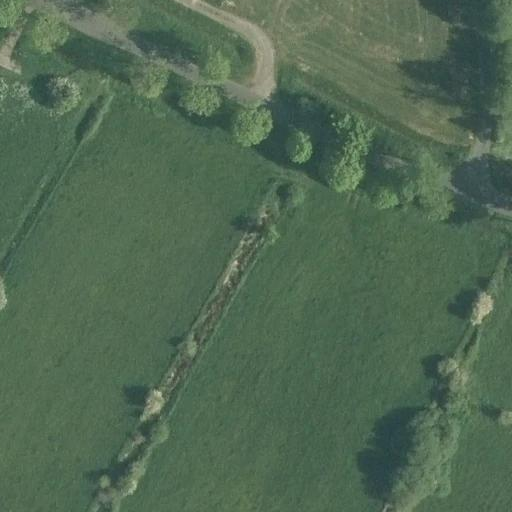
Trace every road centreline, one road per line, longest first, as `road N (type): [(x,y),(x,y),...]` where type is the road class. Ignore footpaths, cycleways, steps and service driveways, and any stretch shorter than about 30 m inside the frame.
road 1 (unclassified): [(511,207),(401,168),(50,0)]
road 2 (track): [(471,195),(489,112),(486,0)]
road 3 (track): [(259,101),(264,42),(249,22),(206,0)]
